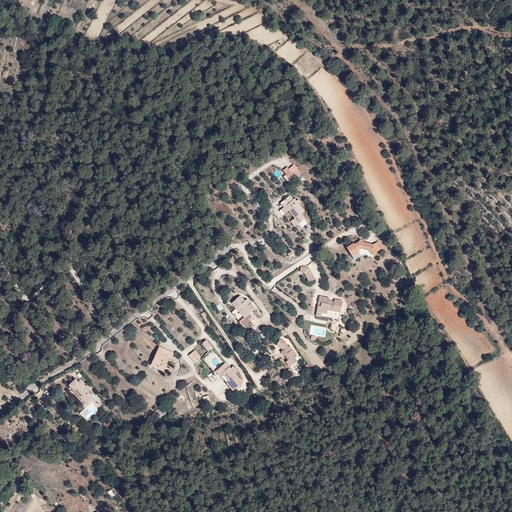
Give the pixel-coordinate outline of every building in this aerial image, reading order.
[(305,174),(293,164),(279,171),(288,184),(305,174)] [(310,216),(288,197),(275,211),(294,230),(310,216)] [(380,238),(343,246),(351,256),(380,250),(380,238)] [(300,267),(307,280),(314,276),(307,264),(300,267)] [(258,311),(241,291),(228,305),(244,325),(258,311)] [(342,297),(323,296),(314,319),(337,319),(342,297)] [(262,339),(268,335),(265,330),(259,334),(262,339)] [(201,343),(208,351),(213,347),(206,338),(201,343)] [(286,340),(280,338),(276,345),(282,348),(283,350),(281,350),(284,355),(286,354),(288,359),(286,361),(290,366),(298,361),(294,356),(297,354),(290,345),(288,346),(285,341),(286,340)] [(175,352),(160,345),(147,368),(163,375),(175,352)] [(231,368),(225,362),(216,370),(219,374),(222,372),(229,380),(227,383),(233,390),(243,381),(236,373),(238,371),(233,365),(231,368)] [(96,396),(77,378),(68,387),(85,409),(96,396)] [(111,420),(104,419),(103,427),(111,427),(111,420)]
